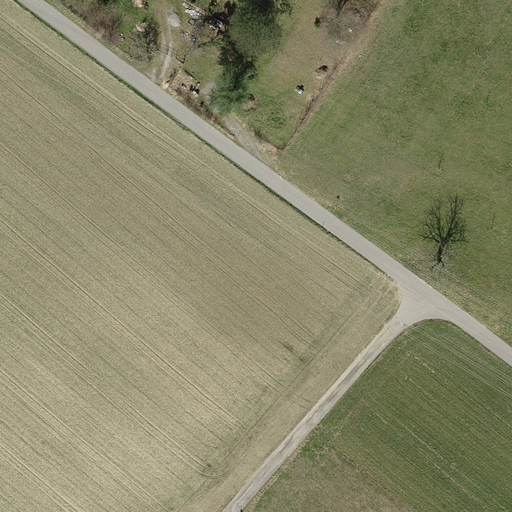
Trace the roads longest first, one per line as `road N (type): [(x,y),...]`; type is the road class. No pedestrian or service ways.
road 1 (track): [(511,357),(27,0)]
road 2 (track): [(237,511),(425,292)]
